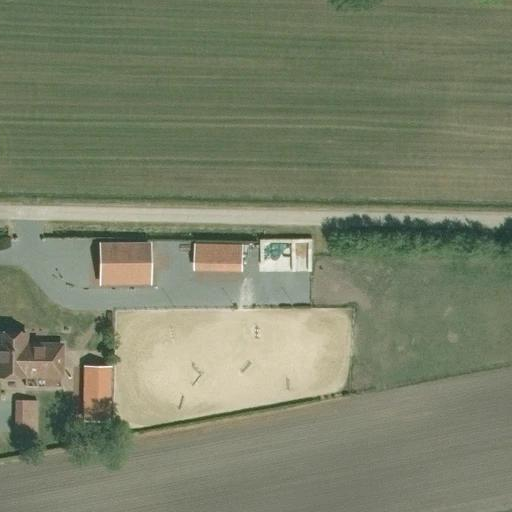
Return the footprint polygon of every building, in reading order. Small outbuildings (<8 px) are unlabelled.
[(149,280),(148,244),(100,245),(100,281),(149,280)] [(243,244),(195,246),(196,267),(244,265),(243,244)] [(100,296),(99,278),(59,280),(60,298),(100,296)] [(62,375),(62,345),(26,344),(27,333),(1,333),(0,348),(0,347),(0,375),(26,376),(26,375),(62,375)] [(85,394),(84,420),(108,420),(109,394),(85,394)] [(38,430),(39,416),(39,397),(17,397),(16,429),(38,430)]
